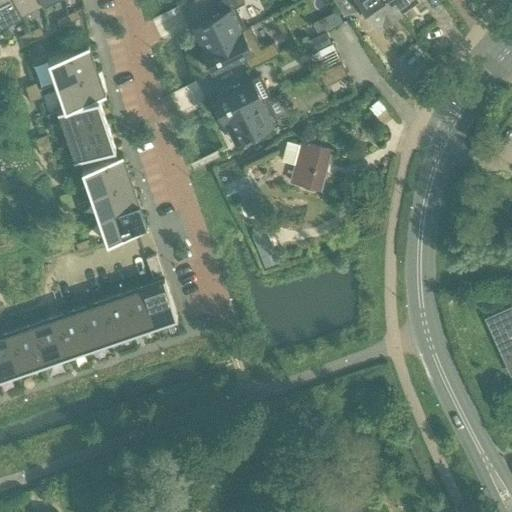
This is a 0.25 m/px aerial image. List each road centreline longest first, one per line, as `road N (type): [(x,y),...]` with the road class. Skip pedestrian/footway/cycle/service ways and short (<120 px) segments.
road 1 (residential): [(0,484),(426,338)]
road 2 (residential): [(227,324),(124,0)]
road 3 (tertiary): [(426,338),(418,273),(423,197),(468,94),(511,45)]
road 4 (tertiary): [(511,511),(426,338)]
